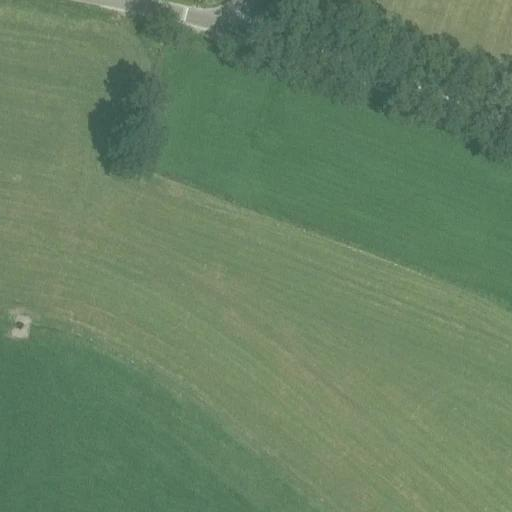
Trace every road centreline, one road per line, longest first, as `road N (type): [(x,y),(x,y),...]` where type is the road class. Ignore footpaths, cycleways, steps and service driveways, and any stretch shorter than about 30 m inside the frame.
road 1 (unclassified): [(511,141),(242,41)]
road 2 (unclassified): [(242,41),(113,0)]
